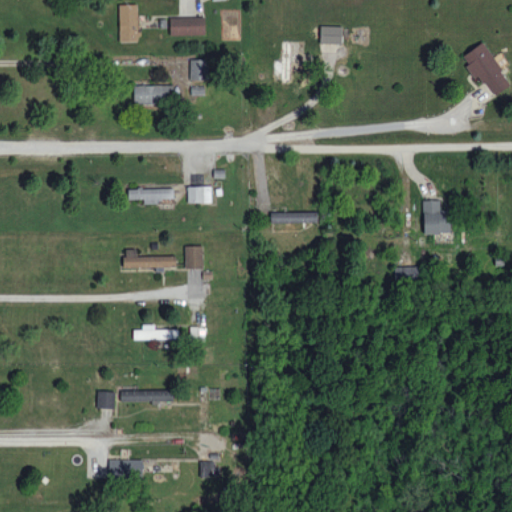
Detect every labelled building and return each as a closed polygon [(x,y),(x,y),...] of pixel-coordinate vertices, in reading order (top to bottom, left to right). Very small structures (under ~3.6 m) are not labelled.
[(119,4),(120,41),(138,41),(138,3),(119,4)] [(170,17),(170,35),(206,34),(205,16),(170,17)] [(320,43),(342,43),(343,26),(321,25),(320,43)] [(462,55),(493,97),(511,83),(482,41),(462,55)] [(190,79),(208,79),(208,59),(190,58),(190,79)] [(133,85),(134,104),(173,103),(173,84),(133,85)] [(211,185),(187,186),(187,202),(211,202),(211,185)] [(173,198),(173,188),(128,188),(128,198),(143,198),(143,203),(159,203),(159,198),(173,198)] [(440,199),(423,200),(424,233),(450,232),(449,209),(440,209),(440,199)] [(317,221),(316,211),(271,212),(271,222),(317,221)] [(204,267),(203,244),(184,245),(186,268),(204,267)] [(176,255),(136,255),(136,248),(124,248),(124,267),(176,266),(176,255)] [(395,266),(395,283),(421,282),(421,265),(395,266)] [(133,339),(178,337),(178,328),(155,329),(154,323),(142,324),(142,329),(133,329),(133,339)] [(121,401),(173,399),(172,389),(120,390),(121,401)] [(114,408),(115,391),(97,390),(96,408),(114,408)] [(143,479),(143,459),(109,458),(109,478),(143,479)] [(200,474),(208,475),(208,463),(213,463),(214,460),(200,460),(200,474)]
